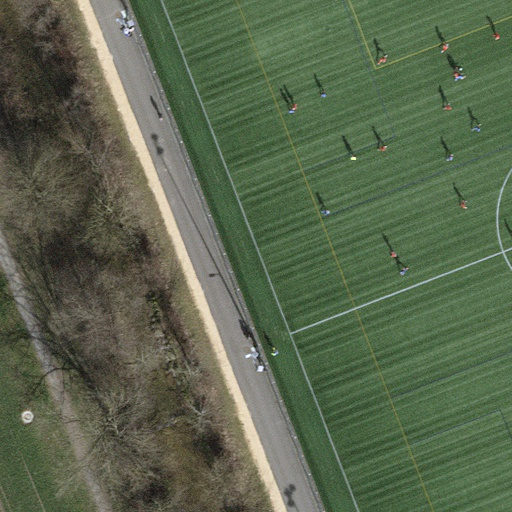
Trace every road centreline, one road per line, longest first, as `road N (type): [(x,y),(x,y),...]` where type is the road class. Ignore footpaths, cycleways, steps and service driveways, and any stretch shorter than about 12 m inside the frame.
road 1 (track): [(301,511),(106,0)]
road 2 (track): [(105,511),(0,237)]
